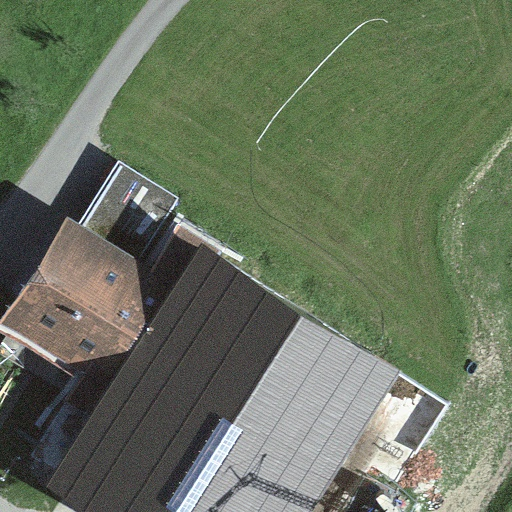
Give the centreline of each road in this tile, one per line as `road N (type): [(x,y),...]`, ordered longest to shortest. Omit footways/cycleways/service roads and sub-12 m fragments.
road 1 (unclassified): [(0,232),(166,0)]
road 2 (track): [(393,385),(404,456),(362,511)]
